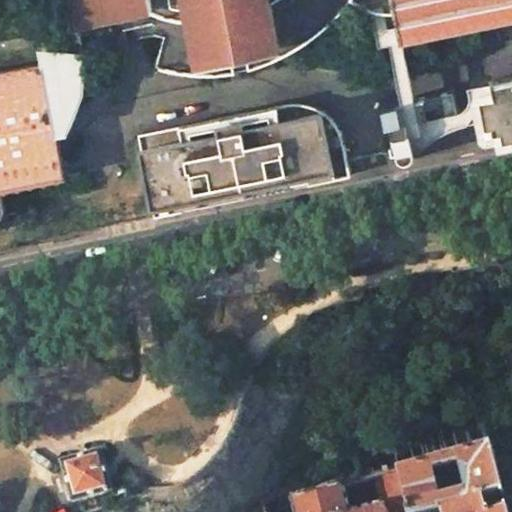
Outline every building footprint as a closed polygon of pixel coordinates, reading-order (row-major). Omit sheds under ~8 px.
[(65,0),(72,25),(166,3),(168,8),(169,11),(172,14),(175,17),(179,19),(183,21),(186,21),(191,20),(192,26),(201,64),(216,61),(215,54),(264,43),(265,50),(282,46),(273,11),(271,2),(274,0),(389,0),(392,11),(395,10),(392,0),(65,0)] [(511,0),(392,0),(395,10),(402,40),(460,27),(511,16),(511,0)] [(6,183),(71,169),(69,157),(88,152),(85,137),(84,129),(64,133),(47,53),(0,62),(0,213),(2,222),(11,219),(6,183)] [(511,76),(491,81),(492,86),(493,91),(481,93),(479,96),(479,99),(483,118),(487,137),(498,135),(500,143),(511,140),(511,76)] [(408,118),(403,97),(385,102),(390,122),(400,120),(408,118)] [(283,104),(134,136),(152,217),(352,174),(348,159),(345,146),(331,149),(330,138),(344,137),(334,121),(331,118),(325,114),(319,110),(314,108),(309,106),(299,104),(292,104),(283,104)] [(420,151),(415,129),(402,133),(394,135),(397,145),(391,147),(392,150),(393,156),(398,155),(399,157),(402,160),(404,161),(408,162),(412,162),(415,160),(417,158),(419,155),(420,152),(420,151)] [(102,451),(62,462),(66,476),(73,503),(74,504),(113,493),(102,451)] [(506,511),(494,462),(399,480),(406,511),(436,511),(443,510),(443,511),(506,511)] [(66,476),(55,478),(62,506),(63,505),(73,503),(66,476)] [(406,511),(399,480),(374,484),(379,511),(346,511),(343,490),(291,499),(292,511),(406,511)]
